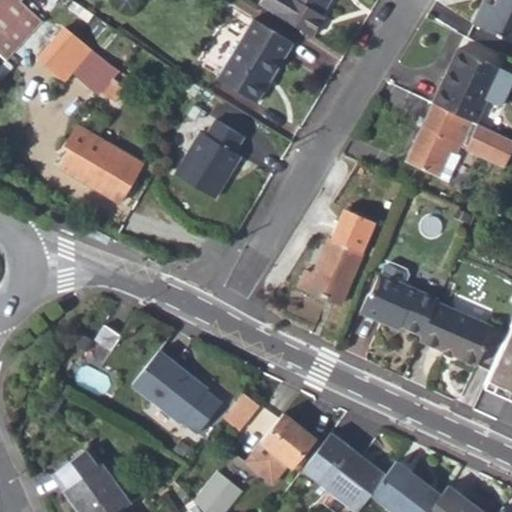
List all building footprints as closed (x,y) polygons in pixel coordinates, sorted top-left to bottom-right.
[(0,54),(6,61),(42,22),(18,0),(0,0),(0,1),(0,54)] [(321,16),(330,0),(259,0),(257,4),(312,37),(323,19),(321,16)] [(511,41),(511,0),(490,0),(486,8),(482,6),(474,23),(511,41)] [(218,79),(257,102),(293,44),(255,20),(218,79)] [(83,75),(116,102),(127,89),(123,85),(128,77),(81,39),(79,40),(63,28),(37,58),(66,81),(75,69),(84,61),(90,66),(83,75)] [(511,74),(459,50),(434,103),(477,123),(487,101),(501,107),(511,83),(511,74)] [(511,140),(477,123),(434,103),(405,160),(441,177),(451,155),(456,158),(461,146),(505,168),(511,153),(511,140)] [(247,139),(220,122),(210,139),(205,135),(193,154),(195,155),(182,178),(216,199),(231,173),(234,175),(244,159),(237,155),(247,139)] [(60,169),(120,203),(143,163),(77,127),(64,147),(71,151),(60,169)] [(441,177),(449,181),(460,159),(456,158),(451,155),(441,177)] [(342,304),(365,250),(354,246),(362,225),(341,216),(332,237),(329,236),(314,273),(306,270),(299,287),(342,304)] [(354,246),(365,250),(373,230),(362,225),(354,246)] [(387,272),(410,282),(414,273),(412,267),(397,260),(391,263),(387,272)] [(420,333),(423,335),(437,302),(440,295),(435,294),(410,282),(387,272),(386,271),(376,293),(368,296),(360,313),(383,324),(388,319),(401,324),(420,333)] [(496,327),(437,302),(423,335),(421,341),(479,365),(496,327)] [(383,324),(399,331),(401,324),(388,319),(383,324)] [(511,399),(511,320),(485,387),(497,392),(511,399)] [(105,325),(95,339),(111,350),(121,335),(105,325)] [(158,350),(132,382),(182,422),(183,419),(199,431),(222,402),(206,390),(207,388),(158,350)] [(284,411),(245,461),(272,484),(288,465),(292,468),(316,437),(284,411)] [(385,472),(331,431),(303,469),(358,510),(370,493),(385,472)] [(68,488),(64,492),(79,511),(117,511),(118,511),(132,501),(101,463),(98,466),(86,448),(55,471),(68,488)] [(370,493),(395,511),(426,511),(440,493),(395,459),(385,472),(370,493)] [(51,474),(64,492),(68,488),(55,471),(51,474)] [(217,471),(194,501),(205,511),(206,511),(230,481),(217,471)] [(224,511),(241,490),(230,481),(206,511),(224,511)] [(484,511),(447,484),(440,493),(426,511),(484,511)]
